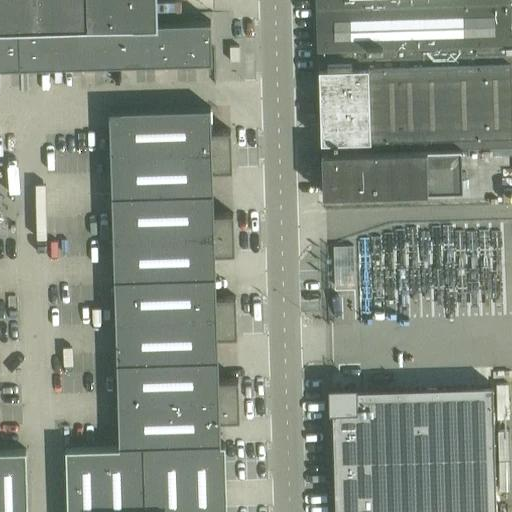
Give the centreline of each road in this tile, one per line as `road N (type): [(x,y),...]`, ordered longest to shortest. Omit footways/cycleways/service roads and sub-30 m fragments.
road 1 (unclassified): [(292,511),(278,91)]
road 2 (unclassified): [(50,511),(35,94)]
road 3 (unclassified): [(35,94),(278,91)]
